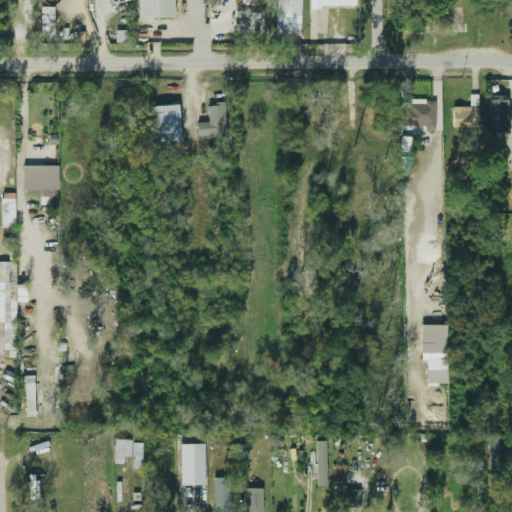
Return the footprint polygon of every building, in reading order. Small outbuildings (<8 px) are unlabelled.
[(137,0),(138,17),(174,17),(173,0),(137,0)] [(276,0),(276,34),(300,34),(300,0),(276,0)] [(444,8),(444,32),(462,32),(462,8),(444,8)] [(423,34),(423,12),(406,12),(406,34),(423,34)] [(131,42),(131,31),(116,30),(116,42),(131,42)] [(506,121),(506,97),(488,97),(488,121),(506,121)] [(206,104),(207,122),(196,123),(196,139),(225,137),(224,103),(206,104)] [(433,104),(402,104),(402,125),(433,125),(433,104)] [(147,106),(149,142),(179,141),(177,105),(147,106)] [(477,107),(451,107),(451,127),(477,127),(477,107)] [(21,190),(57,190),(57,166),(21,166),(21,190)] [(13,228),(13,198),(1,198),(1,228),(13,228)] [(15,352),(15,261),(0,261),(0,323),(2,323),(2,352),(15,352)] [(59,298),(59,287),(24,287),(24,298),(59,298)] [(446,324),(420,325),(421,353),(426,353),(427,383),(447,383),(446,324)] [(34,432),(34,420),(33,420),(33,376),(17,376),(17,432),(34,432)] [(123,455),(130,456),(131,439),(115,438),(114,463),(123,463),(123,455)] [(326,440),(316,441),(317,487),(327,487),(326,440)] [(142,463),(142,442),(133,442),(133,463),(142,463)] [(204,485),(204,443),(180,443),(180,485),(204,485)] [(360,507),(361,489),(345,489),(345,465),(334,464),(333,484),(336,484),(335,507),(360,507)] [(213,477),(214,511),(230,510),(229,476),(213,477)] [(263,511),(262,488),(246,488),(246,511),(263,511)]
